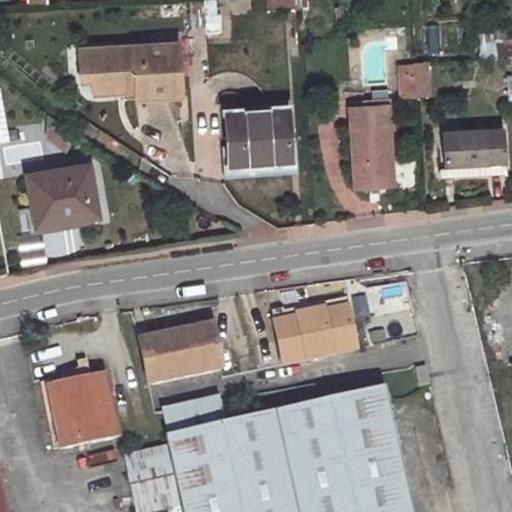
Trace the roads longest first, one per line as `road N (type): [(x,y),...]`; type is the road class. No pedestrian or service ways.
road 1 (residential): [(0,304),(62,288),(511,224)]
road 2 (unknown): [(3,303),(50,511)]
